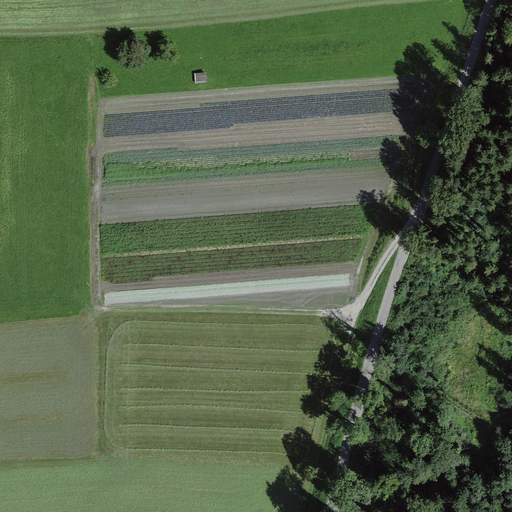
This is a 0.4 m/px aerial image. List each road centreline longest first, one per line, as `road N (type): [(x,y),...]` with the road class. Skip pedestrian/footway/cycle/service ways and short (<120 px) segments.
road 1 (residential): [(492,0),(331,511)]
road 2 (track): [(309,511),(365,297),(414,230)]
